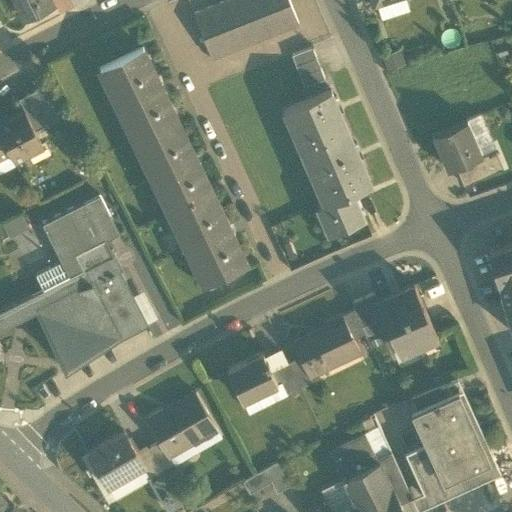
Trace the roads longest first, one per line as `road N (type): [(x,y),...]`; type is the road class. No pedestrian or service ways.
road 1 (residential): [(435,227),(287,289),(5,446)]
road 2 (residential): [(435,227),(333,0)]
road 3 (residential): [(511,408),(435,227)]
road 4 (residential): [(0,66),(130,0)]
